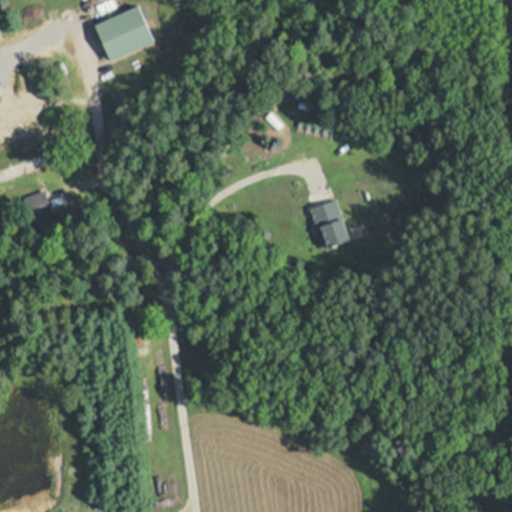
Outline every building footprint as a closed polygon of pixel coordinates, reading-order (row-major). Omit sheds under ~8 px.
[(158,40),(115,59),(99,24),(141,4),(158,40)] [(0,94),(9,84),(0,75),(0,94)] [(287,93),(286,95),(285,94),(282,96),(281,95),(261,113),(257,108),(277,89),(282,87),(287,93)] [(313,101),(312,107),(301,105),(302,99),(313,101)] [(54,210),(32,218),(24,197),(46,189),(54,210)] [(340,200),(345,217),(347,216),(354,238),(332,245),(333,247),(327,248),(314,209),(340,200)]
